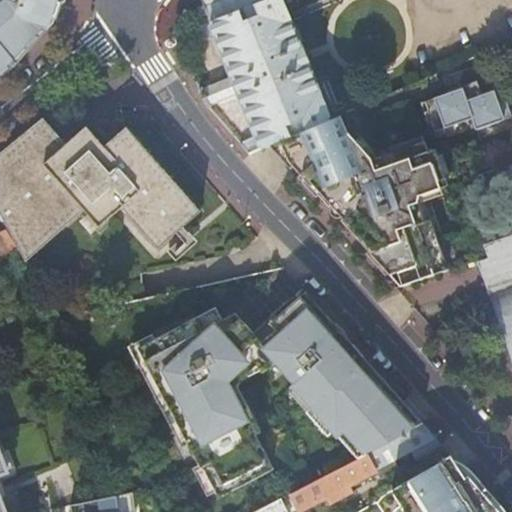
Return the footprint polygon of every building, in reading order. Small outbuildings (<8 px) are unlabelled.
[(0,78),(8,72),(16,65),(47,31),(51,18),(56,20),(61,7),(61,6),(57,4),(58,0),(2,0),(0,2),(0,78)] [(291,135),(288,126),(301,121),(304,130),(326,121),(329,120),(279,0),(200,0),(232,78),(200,91),(204,100),(208,109),(239,96),(257,138),(261,148),(291,135)] [(56,20),(51,18),(47,31),(56,20)] [(511,119),(502,90),(482,97),(477,83),(462,88),(463,90),(425,103),(435,133),(472,120),(475,131),(511,119)] [(424,143),(372,161),(346,131),(340,117),(330,121),(329,120),(261,148),(262,150),(274,144),(276,146),(286,141),(296,166),(294,167),(329,207),(331,206),(334,203),(346,217),(343,220),(342,221),(401,287),(447,272),(429,221),(424,223),(417,204),(421,196),(440,190),(428,153),(424,143)] [(0,219),(7,232),(17,252),(24,263),(86,214),(101,230),(126,210),(164,253),(203,219),(129,132),(105,152),(87,132),(67,147),(43,121),(4,152),(0,155),(0,219)] [(288,126),(291,135),(304,130),(301,121),(288,126)] [(372,161),(424,143),(422,137),(368,156),(372,161)] [(241,146),(249,155),(261,148),(257,138),(241,146)] [(286,141),(276,146),(294,167),(296,166),(286,141)] [(435,150),(428,153),(440,190),(448,187),(445,180),(437,158),(435,150)] [(450,178),(442,156),(437,158),(445,180),(450,178)] [(511,207),(511,168),(500,173),(511,208),(511,207)] [(423,202),(442,196),(440,190),(421,196),(417,204),(424,223),(429,221),(423,202)] [(343,220),(346,217),(334,203),(331,206),(332,207),(332,208),(331,209),(330,211),(330,212),(331,214),(332,216),(332,217),(333,218),(335,218),(336,219),(338,219),(339,219),(341,218),(342,218),(343,220)] [(0,258),(17,252),(7,232),(0,234),(0,258)] [(511,240),(485,249),(489,265),(480,267),(494,312),(511,362),(511,240)] [(310,300),(305,294),(271,325),(277,332),(278,332),(273,327),(294,308),(301,302),(302,301),(335,339),(341,333),(319,309),(310,300)] [(384,447),(424,426),(388,387),(382,379),(341,333),(335,339),(302,301),(301,302),(309,311),(303,317),(294,308),(273,327),(278,332),(277,332),(262,345),(236,316),(223,322),(203,333),(197,321),(156,342),(140,351),(190,445),(201,467),(202,469),(204,468),(217,493),(220,499),(273,471),(254,434),(260,431),(249,409),(248,409),(241,412),(229,386),(231,378),(256,365),(262,371),(264,373),(277,362),(297,384),(294,386),(297,389),(335,432),(338,436),(344,430),(349,426),(357,436),(367,455),(384,447)] [(309,311),(301,302),(294,308),(303,317),(309,311)] [(223,322),(216,309),(155,341),(153,336),(129,349),(138,367),(139,366),(183,449),(190,445),(140,351),(156,342),(197,321),(203,333),(223,322)] [(262,371),(256,365),(231,378),(229,386),(241,412),(248,409),(238,389),(240,383),(262,371)] [(335,432),(297,389),(291,395),(329,437),(334,432),(359,460),(362,458),(352,440),(344,430),(338,436),(335,432)] [(424,426),(384,447),(367,455),(362,458),(359,460),(291,495),(299,511),(300,511),(327,498),(330,503),(351,492),(349,486),(377,472),(380,479),(399,470),(394,461),(412,451),(417,460),(442,447),(437,442),(424,426)] [(357,436),(349,426),(344,430),(352,440),(362,458),(367,455),(357,436)] [(7,452),(1,455),(7,471),(14,468),(7,452)] [(500,511),(450,456),(445,461),(389,492),(402,511),(500,511)] [(202,469),(201,467),(193,470),(208,498),(217,493),(204,468),(202,469)] [(0,475),(0,496),(1,500),(8,497),(0,475)] [(134,511),(132,494),(70,506),(70,511),(134,511)] [(299,511),(291,495),(259,511),(299,511)]
